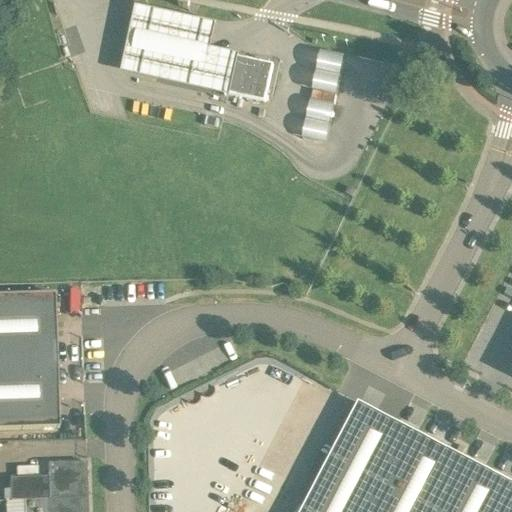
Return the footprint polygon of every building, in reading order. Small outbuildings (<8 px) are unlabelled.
[(215,27),(136,10),(121,72),(231,95),(239,58),(210,52),(215,27)] [(274,65),(239,58),(231,95),(265,103),(274,65)] [(334,106),(336,96),(313,91),(311,101),(334,106)] [(352,199),(356,192),(349,188),(345,196),(352,199)] [(55,296),(0,297),(0,431),(59,430),(55,296)] [(511,511),(511,485),(471,463),(452,453),(400,426),(374,412),(359,404),(307,503),(309,504),(304,511),(511,511)] [(32,502),(32,501),(87,500),(86,464),(47,465),(48,479),(10,479),(10,502),(32,502)] [(32,502),(32,511),(87,511),(87,500),(32,501),(32,502)]
